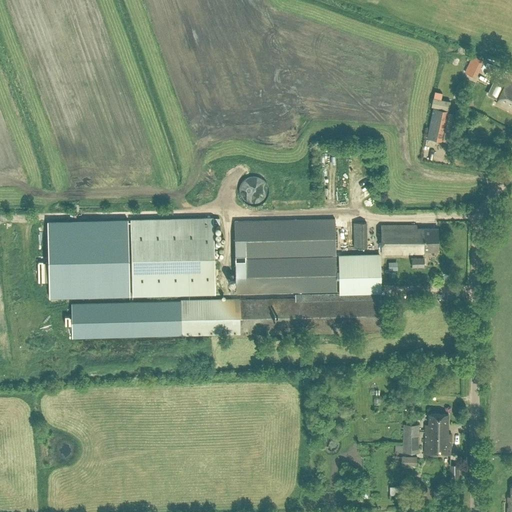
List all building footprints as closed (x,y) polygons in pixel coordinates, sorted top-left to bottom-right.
[(466,71),(476,76),(480,66),(470,61),(466,71)] [(511,84),(506,82),(496,102),(511,110),(511,84)] [(329,161),(328,168),(336,169),(337,162),(329,161)] [(215,293),(213,217),(130,220),(132,295),(215,293)] [(236,292),(337,290),(335,217),(235,219),(236,292)] [(49,298),(129,296),(127,220),(46,222),(49,298)] [(353,222),(354,247),(366,247),(366,222),(353,222)] [(423,250),(438,250),(438,227),(416,228),(416,225),(381,225),(381,253),(423,253),(423,250)] [(338,253),(339,293),(295,294),(295,298),(71,303),(72,337),(381,330),(380,292),(381,292),(380,252),(338,253)] [(424,257),(412,257),(412,266),(424,266),(424,257)] [(451,433),(447,433),(448,413),(429,413),(428,424),(425,424),(424,453),(450,453),(451,433)] [(395,452),(418,452),(419,424),(403,424),(403,445),(395,445),(395,452)] [(417,455),(401,455),(401,465),(416,465),(417,455)] [(459,464),(449,464),(450,482),(460,482),(459,464)] [(403,485),(389,485),(390,494),(403,494),(403,485)]
